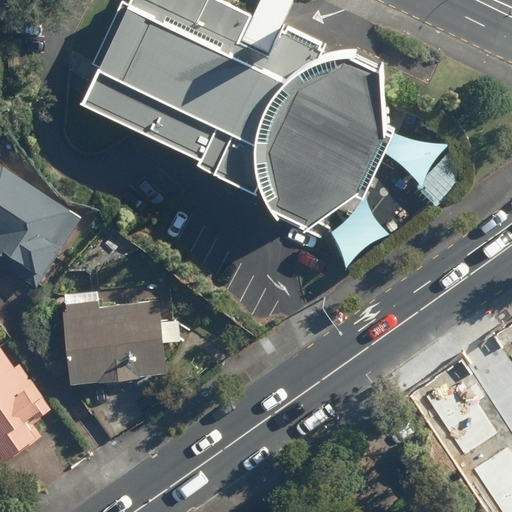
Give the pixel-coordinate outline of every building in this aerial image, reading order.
[(133,0),(81,99),(263,187),(274,202),(312,219),(359,186),(366,190),(394,128),(386,123),(384,61),(353,45),(333,43),(284,20),(293,0),(256,0),(251,14),(223,0),(133,0)] [(87,213),(8,163),(0,175),(0,239),(51,271),(87,213)] [(164,367),(174,367),(173,337),(183,337),(183,314),(167,315),(167,294),(75,295),(77,375),(164,373),(164,367)] [(0,438),(10,454),(44,429),(35,416),(57,400),(26,358),(18,363),(0,337),(0,438)] [(428,405),(463,459),(495,438),(459,384),(428,405)] [(473,468),(501,511),(511,511),(511,458),(504,448),(473,468)]
